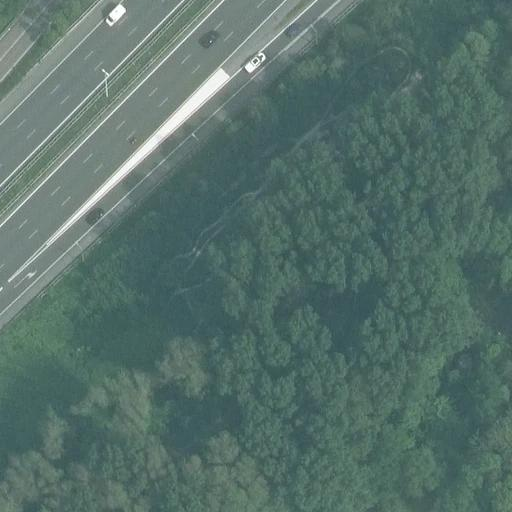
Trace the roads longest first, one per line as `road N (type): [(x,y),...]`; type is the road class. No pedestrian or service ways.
road 1 (motorway): [(0,258),(235,82),(327,0)]
road 2 (motorway): [(0,257),(254,0)]
road 3 (motorway): [(156,0),(0,156)]
